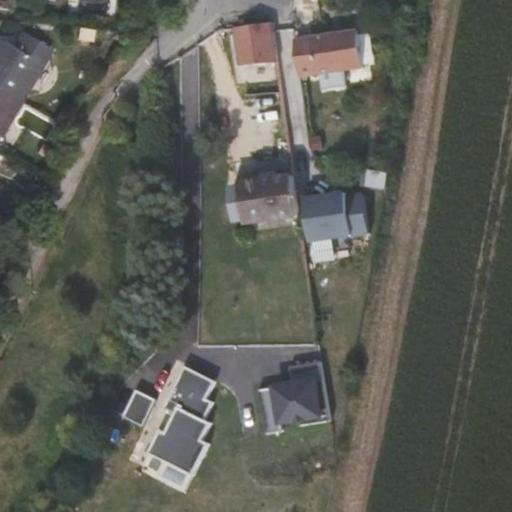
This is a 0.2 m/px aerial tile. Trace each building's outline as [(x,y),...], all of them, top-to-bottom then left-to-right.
[(243,65),(281,60),(275,23),(250,26),(238,28),(243,65)] [(320,77),(368,72),(362,32),(314,39),(320,77)] [(0,138),(3,136),(54,52),(25,35),(16,50),(4,43),(0,48),(0,138)] [(246,85),(283,80),(281,60),(243,65),(246,85)] [(46,140),(56,124),(29,107),(19,122),(46,140)] [(262,172),(263,179),(280,176),(279,169),(262,172)] [(253,223),(302,216),(296,174),(280,176),(263,179),(246,181),(247,187),(233,190),(237,219),(252,217),(253,223)] [(300,196),(302,216),(317,214),(314,194),(300,196)] [(218,382),(187,369),(169,410),(174,412),(166,430),(161,428),(149,456),(198,477),(212,445),(208,443),(216,425),(206,421),(215,403),(210,400),(218,382)] [(155,404),(137,396),(127,419),(145,427),(155,404)]
